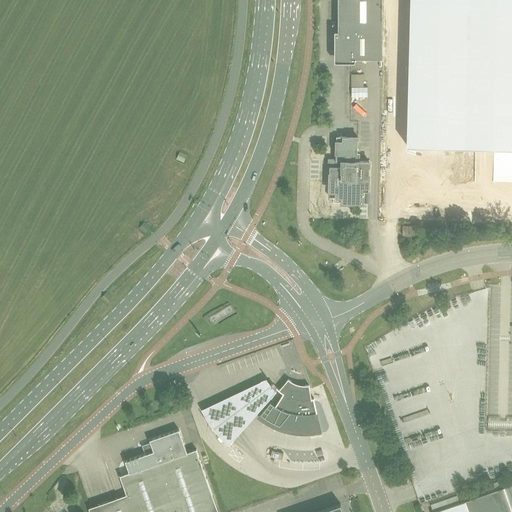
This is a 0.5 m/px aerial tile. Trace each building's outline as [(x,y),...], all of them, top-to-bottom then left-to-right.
[(338,0),(338,31),(335,31),(335,37),(335,62),(350,62),(355,62),(355,59),(382,59),(382,0),(338,0)] [(511,0),(410,0),(407,145),(511,147),(511,0)] [(351,137),(342,136),(336,136),(336,166),(330,166),(329,197),(341,197),(341,203),(347,203),(353,203),(362,203),(363,191),(369,192),(369,161),(357,161),(358,137),(351,137)] [(180,151),(175,158),(183,162),(187,155),(180,151)] [(143,221),(138,228),(145,233),(150,226),(143,221)] [(107,292),(101,298),(107,303),(113,297),(107,292)] [(511,418),(501,418),(488,418),(471,370),(392,398),(419,474),(467,458),(473,475),(511,461),(511,418)] [(212,429),(228,443),(276,388),(269,379),(266,375),(201,406),(206,418),(212,429)] [(276,407),(268,421),(271,422),(273,424),(276,425),(279,426),(282,427),(285,428),(288,429),(293,430),(296,430),(299,431),(302,431),(306,431),(312,430),(310,413),(312,413),(313,413),(317,413),(314,399),(314,398),(311,399),(311,398),(310,388),(309,385),(307,385),(306,385),(304,385),(302,385),(300,385),(298,384),(296,384),(295,383),(293,382),(291,381),(290,380),(288,379),(279,390),(277,388),(276,388),(284,394),(277,406),(276,407)] [(258,414),(268,421),(276,407),(277,406),(270,401),(258,414)] [(310,413),(312,430),(321,429),(317,413),(313,413),(312,413),(310,413)] [(218,511),(197,449),(187,453),(179,430),(150,440),(151,444),(145,446),(146,451),(150,450),(151,452),(126,461),(130,473),(120,476),(127,495),(89,508),(90,511),(218,511)] [(264,459),(269,462),(275,451),(269,448),(264,459)] [(506,511),(499,490),(465,501),(468,511),(506,511)] [(468,511),(465,501),(434,511),(468,511)]
